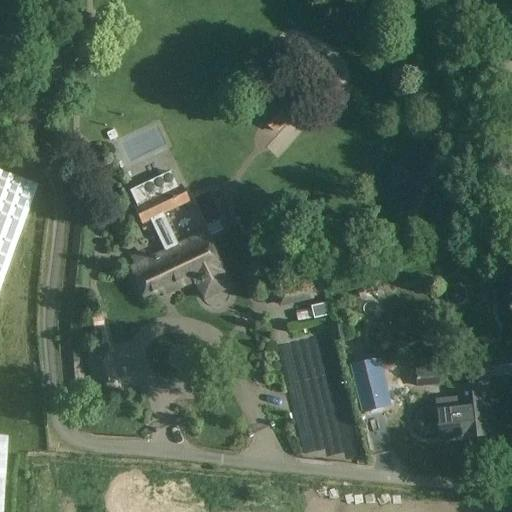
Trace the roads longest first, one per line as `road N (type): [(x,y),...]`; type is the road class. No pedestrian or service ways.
road 1 (unclassified): [(511,488),(71,438),(55,411),(46,337),(56,184),(35,159),(0,139)]
road 2 (unclassified): [(511,121),(490,0)]
